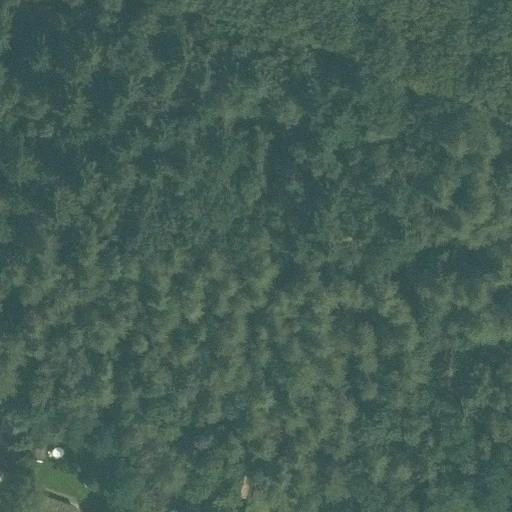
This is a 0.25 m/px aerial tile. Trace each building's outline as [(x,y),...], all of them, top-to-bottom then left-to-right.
[(25,434),(30,417),(5,411),(0,428),(0,446),(17,451),(22,433),(25,434)] [(41,459),(51,423),(33,418),(22,454),(41,459)] [(246,496),(252,474),(235,469),(229,492),(246,496)] [(260,499),(265,480),(257,477),(252,497),(260,499)] [(80,511),(77,505),(33,489),(25,511),(80,511)]
